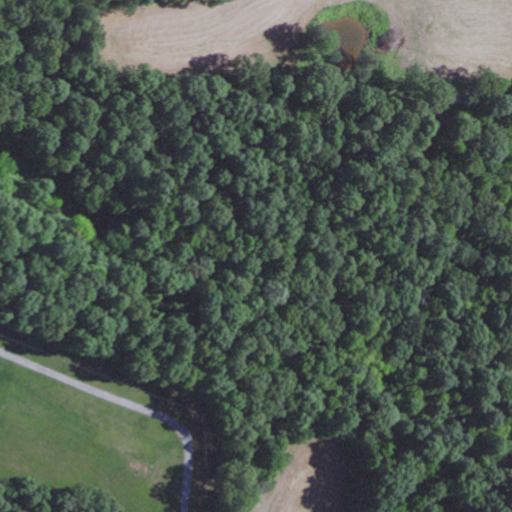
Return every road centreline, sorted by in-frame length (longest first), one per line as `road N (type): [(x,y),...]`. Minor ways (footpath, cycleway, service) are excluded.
road 1 (residential): [(223,511),(293,365),(362,274),(511,272)]
road 2 (residential): [(362,274),(429,126),(457,112),(511,107)]
